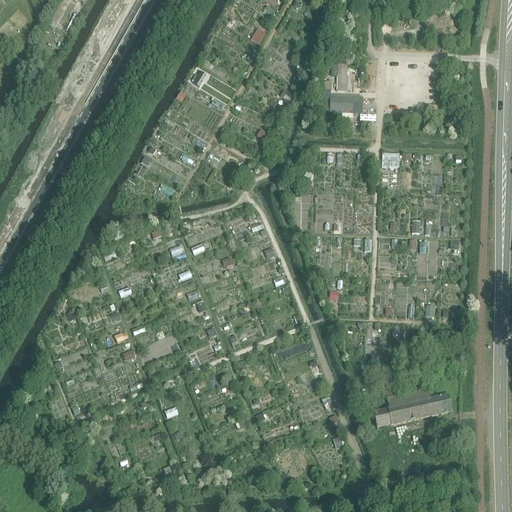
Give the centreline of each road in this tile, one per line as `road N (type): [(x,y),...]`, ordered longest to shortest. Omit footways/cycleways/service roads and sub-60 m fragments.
road 1 (secondary): [(502,511),(511,0)]
road 2 (primary): [(0,273),(155,0)]
